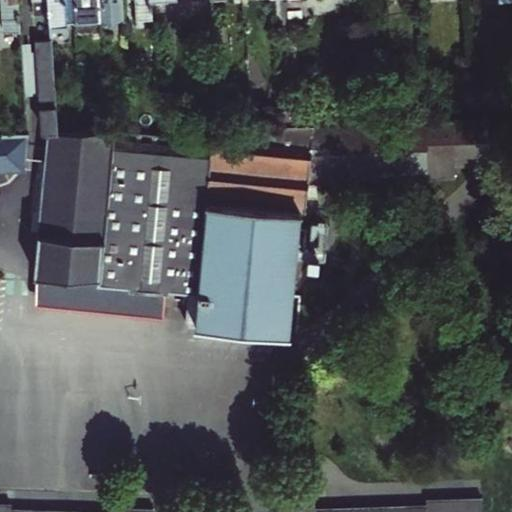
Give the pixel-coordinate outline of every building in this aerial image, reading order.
[(0,0),(0,13),(2,32),(17,31),(13,0),(0,0)] [(28,0),(30,14),(40,13),(42,40),(32,41),(40,131),(45,131),(57,131),(48,29),(45,0),(28,0)] [(45,0),(48,29),(64,28),(62,5),(56,0),(45,0)] [(70,0),(74,35),(101,33),(100,23),(98,0),(70,0)] [(98,0),(100,23),(126,21),(123,0),(98,0)] [(136,0),(138,24),(144,24),(144,19),(154,18),(152,0),(136,0)] [(152,0),(154,18),(165,18),(163,0),(152,0)] [(278,123),(295,122),(293,109),(277,110),(278,123)] [(182,330),(283,340),(295,216),(301,217),(304,181),(334,180),(334,175),(456,171),(456,150),(493,149),(492,115),(295,122),(278,123),(117,129),(98,287),(186,297),(182,330)] [(117,129),(82,130),(57,131),(45,131),(33,274),(45,276),(66,277),(66,280),(91,282),(91,280),(96,280),(95,287),(98,287),(117,129)] [(0,168),(26,169),(26,132),(1,132),(0,132),(0,168)] [(66,277),(45,276),(41,313),(182,330),(186,297),(98,287),(95,287),(96,280),(91,280),(91,282),(66,280),(66,277)] [(493,356),(479,356),(478,387),(492,387),(493,356)] [(479,511),(479,499),(424,502),(424,506),(312,510),(311,484),(273,485),(274,511),(479,511)]
